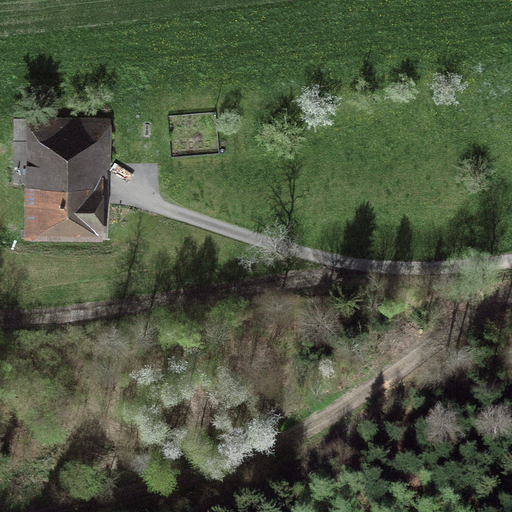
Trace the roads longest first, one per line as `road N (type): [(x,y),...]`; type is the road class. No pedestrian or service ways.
road 1 (track): [(511,298),(425,359),(267,446),(42,511)]
road 2 (track): [(0,315),(385,268)]
